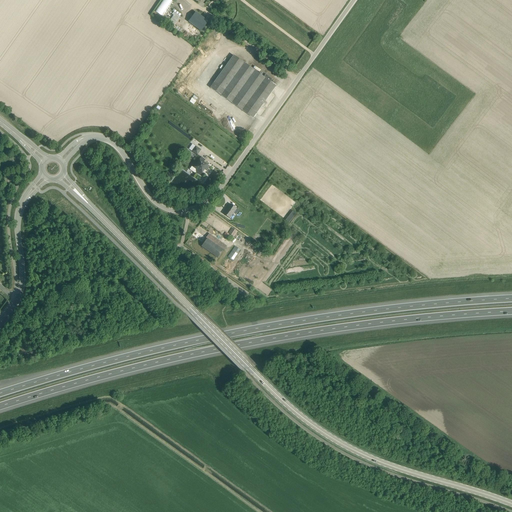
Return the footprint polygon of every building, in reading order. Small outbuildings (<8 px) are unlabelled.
[(163,0),(158,9),(156,12),(163,16),(172,0),(163,0)] [(176,24),(181,12),(174,10),(172,14),(173,14),(170,22),(176,24)] [(189,22),(201,31),(208,22),(196,13),(189,22)] [(211,87),(253,118),(276,85),(275,85),(276,82),(273,80),(272,82),(270,81),(272,79),(265,74),(264,77),(234,55),(211,87)] [(192,151),(197,155),(201,150),(196,146),(192,151)] [(196,172),(200,175),(205,169),(207,170),(210,166),(204,162),(205,160),(201,157),(197,163),(194,162),(192,166),(198,170),(196,172)] [(230,204),(223,213),(230,218),(234,212),(236,214),(239,210),(236,209),(237,208),(230,204)] [(286,220),(290,222),(297,213),(293,210),(286,220)] [(228,233),(234,237),(237,232),(232,228),(228,233)] [(209,234),(208,235),(206,237),(206,238),(207,238),(204,242),(201,246),(217,258),(223,250),(217,245),(220,241),(209,234)] [(238,249),(235,247),(231,253),(228,257),(231,258),(235,252),(237,253),(239,250),(237,249),(238,249)]
